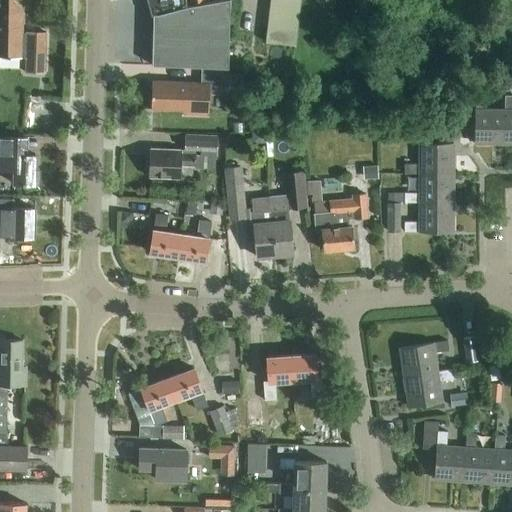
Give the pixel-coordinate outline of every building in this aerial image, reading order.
[(26,34),(22,34),(23,5),(33,5),(33,0),(0,0),(0,56),(25,57),(25,73),(45,73),(46,33),(26,32),(26,34)] [(146,0),(151,15),(153,15),(151,65),(228,68),(229,0),(223,0),(184,7),(183,0),(146,0)] [(270,0),(265,42),(294,46),(300,0),(270,0)] [(200,83),(183,82),(151,81),(150,109),(208,112),(208,94),(226,95),(227,68),(200,67),(200,83)] [(358,87),(357,102),(374,102),(374,87),(358,87)] [(450,94),(450,117),(466,117),(466,94),(450,94)] [(504,110),(503,110),(484,110),(484,95),(475,95),(474,144),(504,144),(504,110)] [(504,110),(504,144),(511,144),(511,95),(503,95),(503,110),(504,110)] [(5,137),(22,137),(24,110),(7,109),(5,137)] [(379,141),(393,140),(393,127),(378,128),(379,141)] [(181,149),(181,150),(181,153),(195,153),(195,150),(200,151),(199,156),(216,157),(217,136),(185,134),(184,149),(181,149)] [(35,171),(36,155),(27,155),(28,137),(22,137),(5,137),(0,136),(0,170),(5,171),(8,174),(13,174),(13,184),(24,184),(24,188),(39,189),(39,171),(35,171)] [(418,173),(453,173),(453,144),(419,144),(419,164),(404,164),(404,174),(418,174),(418,173)] [(181,153),(181,150),(149,149),(148,177),(180,178),(180,166),(194,166),(195,153),(181,153)] [(241,166),(223,168),(229,220),(246,218),(241,166)] [(377,166),(362,167),(363,180),(378,179),(377,166)] [(286,196),(269,197),(274,256),(292,254),(287,210),(308,208),(304,171),(284,173),(286,196)] [(404,193),(404,194),(394,193),(394,202),(418,203),(418,202),(453,202),(453,173),(418,173),(418,174),(418,193),(404,193)] [(352,199),(322,202),(320,181),(307,183),(309,203),(313,203),(315,214),(314,214),(315,232),(322,231),(323,251),(353,248),(351,227),(348,227),(348,219),(354,218),(354,219),(363,218),(361,195),(352,195),(352,199)] [(274,256),(269,197),(251,199),(253,224),(256,257),(274,256)] [(418,202),(418,203),(418,222),(404,222),(404,231),(452,232),(453,202),(418,202)] [(210,203),(209,215),(220,216),(222,204),(210,203)] [(386,232),(400,232),(400,203),(387,203),(386,232)] [(34,208),(0,207),(0,236),(34,237),(34,208)] [(120,212),(120,222),(126,223),(132,218),(132,213),(120,212)] [(177,257),(180,234),(164,232),(167,216),(155,214),(149,253),(177,257)] [(196,237),(180,234),(177,257),(205,261),(210,222),(199,220),(196,237)] [(479,361),(476,337),(462,339),(465,363),(479,361)] [(0,469),(26,470),(26,447),(6,446),(7,385),(25,385),(25,367),(21,367),(22,341),(0,340),(0,469)] [(437,372),(434,353),(448,350),(447,341),(399,348),(403,377),(437,372)] [(315,354),(290,356),(292,381),(309,379),(311,397),(323,397),(321,377),(317,378),(315,354)] [(292,381),(290,356),(266,358),(267,381),(263,382),(264,401),(276,400),(275,382),(292,381)] [(498,365),(488,367),(490,380),(500,379),(498,365)] [(471,372),(474,379),(484,374),(481,367),(471,372)] [(167,378),(175,400),(190,395),(196,410),(207,406),(193,369),(167,378)] [(451,369),(437,372),(403,377),(408,406),(442,401),(438,381),(453,379),(451,369)] [(175,400),(167,378),(140,388),(155,425),(165,421),(160,406),(175,400)] [(238,380),(221,381),(222,394),(239,393),(238,380)] [(450,407),(468,404),(467,392),(449,395),(450,407)] [(248,426),(261,425),(260,401),(247,402),(248,426)] [(209,411),(218,436),(233,431),(231,427),(239,424),(233,409),(225,412),(223,406),(209,411)] [(423,449),(436,450),(437,431),(438,423),(425,422),(423,449)] [(183,439),(183,426),(138,425),(138,438),(183,439)] [(466,448),(465,448),(446,446),(447,432),(437,431),(436,450),(434,480),(463,482),(466,448)] [(466,448),(463,482),(493,484),(495,450),(494,450),(475,448),(476,434),(466,433),(465,448),(466,448)] [(327,446),(328,435),(299,435),(299,446),(327,446)] [(511,485),(511,450),(503,450),(504,436),(495,435),(494,450),(495,450),(493,484),(511,485)] [(239,472),(240,442),(214,441),(214,455),(225,456),(225,472),(239,472)] [(139,448),(138,469),(156,469),(155,480),(184,480),(185,450),(171,450),(171,449),(139,448)] [(246,458),(246,473),(265,473),(265,458),(246,458)] [(293,487),(325,488),(326,462),(295,461),(295,459),(279,459),(279,469),(293,469),(293,484),(293,487)] [(278,484),(278,485),(267,485),(267,493),(278,493),(278,494),(292,494),(292,510),(291,511),(324,511),(325,488),(293,487),(293,484),(278,484)] [(217,499),(217,507),(233,508),(233,499),(217,499)] [(0,511),(24,511),(25,503),(0,502),(0,511)]
